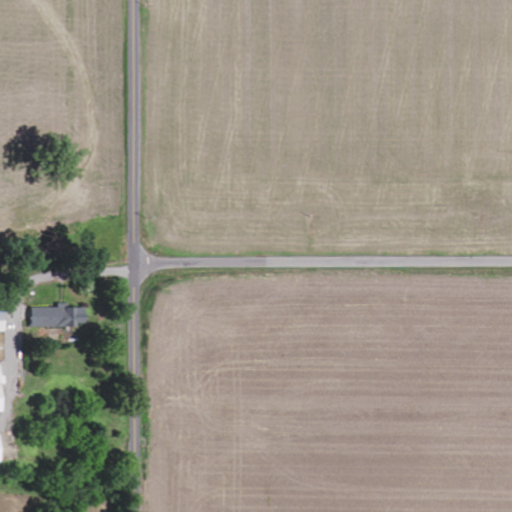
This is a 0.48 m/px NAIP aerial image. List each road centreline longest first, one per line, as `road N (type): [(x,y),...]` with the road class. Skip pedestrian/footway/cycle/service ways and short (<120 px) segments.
road 1 (tertiary): [(136,511),(135,0)]
road 2 (tertiary): [(136,264),(511,261)]
